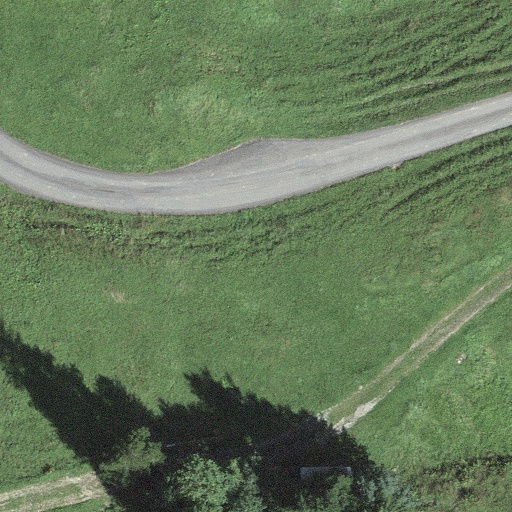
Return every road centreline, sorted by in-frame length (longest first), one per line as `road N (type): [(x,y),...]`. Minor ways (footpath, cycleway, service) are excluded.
road 1 (track): [(0,511),(274,448),(326,426),(511,278)]
road 2 (track): [(0,155),(53,180),(104,190),(203,191),(511,113)]
